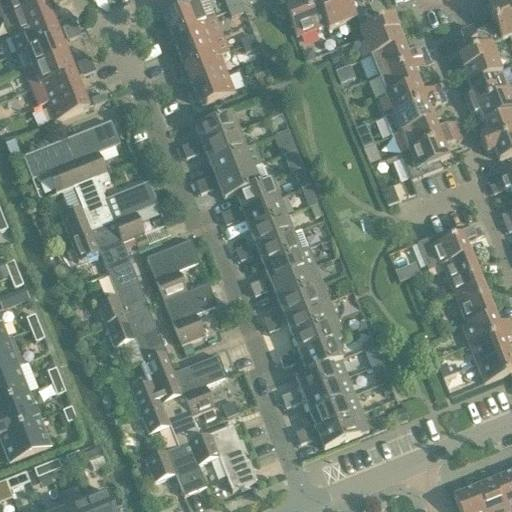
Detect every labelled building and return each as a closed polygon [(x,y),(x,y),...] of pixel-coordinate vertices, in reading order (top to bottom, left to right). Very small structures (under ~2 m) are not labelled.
[(0,0),(0,16),(2,20),(54,0),(0,0)] [(64,0),(54,0),(2,20),(9,38),(53,21),(46,3),(50,2),(53,9),(66,4),(64,0)] [(222,0),(229,16),(242,10),(237,0),(222,0)] [(313,0),(285,12),(296,40),(327,29),(328,33),(355,23),(377,78),(427,59),(424,50),(407,57),(392,20),(375,26),(367,6),(372,4),(372,3),(371,0),(358,0),(359,2),(350,6),(347,0),(313,0)] [(473,54),(456,61),(467,87),(501,74),(490,49),(511,40),(511,1),(487,11),(494,28),(474,36),(472,31),(471,32),(471,31),(460,35),(465,46),(469,44),(473,54)] [(162,19),(170,39),(215,21),(214,18),(204,22),(198,5),(162,19)] [(242,10),(229,16),(231,21),(244,16),(242,10)] [(9,38),(16,56),(60,39),(53,21),(9,38)] [(215,21),(170,39),(177,56),(223,39),(215,21)] [(62,31),(64,37),(78,32),(76,26),(62,31)] [(81,39),(78,32),(64,37),(67,44),(81,39)] [(240,43),(243,51),(256,45),(253,38),(240,43)] [(16,56),(17,57),(23,74),(67,57),(60,39),(16,56)] [(223,39),(177,56),(184,73),(219,59),(219,58),(229,54),(223,39)] [(259,51),(256,45),(243,51),(245,57),(259,51)] [(23,74),(31,92),(75,75),(67,57),(23,74)] [(184,73),(191,92),(227,78),(219,59),(184,73)] [(427,59),(377,78),(385,97),(418,84),(414,74),(430,67),(427,59)] [(76,66),(79,73),(92,68),(90,61),(76,66)] [(95,75),(92,68),(79,73),(81,80),(95,75)] [(257,86),(271,81),(268,74),(254,79),(257,86)] [(464,101),(467,109),(508,93),(511,99),(511,98),(511,85),(506,88),(501,74),(467,87),(472,98),(464,101)] [(31,92),(31,93),(38,110),(47,106),(82,92),(75,75),(31,92)] [(234,96),(227,78),(191,92),(199,110),(234,96)] [(385,97),(392,116),(442,97),(439,88),(422,94),(418,84),(385,97)] [(89,111),(82,92),(47,106),(55,124),(89,111)] [(478,116),(483,126),(511,114),(511,102),(511,99),(508,93),(467,109),(471,119),(478,116)] [(90,102),(93,109),(93,110),(107,104),(104,97),(90,102)] [(390,139),(400,135),(433,122),(429,112),(446,106),(442,97),(392,116),(383,120),(390,139)] [(478,139),(482,148),(511,135),(511,114),(483,126),(486,135),(478,139)] [(194,129),(202,147),(207,145),(237,133),(230,115),(194,129)] [(400,135),(408,154),(430,145),(457,134),(454,125),(437,132),(433,122),(400,135)] [(68,145),(84,186),(97,180),(97,181),(107,177),(98,156),(120,147),(111,124),(66,142),(68,145)] [(202,147),(209,166),(245,152),(244,151),(237,133),(207,145),(202,147)] [(461,143),(457,134),(430,145),(408,154),(399,158),(410,185),(442,172),(439,165),(449,161),(444,150),(461,143)] [(511,159),(511,135),(482,148),(485,156),(494,153),(498,165),(511,159)] [(32,182),(46,177),(54,198),(62,195),(63,195),(74,190),(84,186),(68,145),(66,142),(23,159),(32,182)] [(181,150),(183,154),(195,150),(193,146),(181,150)] [(245,152),(209,166),(216,184),(252,170),(262,166),(254,147),(244,151),(245,152)] [(198,158),(195,150),(183,154),(186,163),(198,158)] [(224,202),(236,197),(235,197),(259,188),(259,187),(252,170),(216,184),(224,202)] [(61,220),(69,242),(113,224),(105,202),(106,202),(97,181),(97,180),(84,186),(74,190),(82,211),(61,220)] [(510,192),(511,197),(511,180),(489,189),(493,199),(510,192)] [(195,186),(197,192),(209,187),(207,181),(195,186)] [(236,197),(243,215),(278,202),(270,183),(259,187),(259,188),(235,197),(236,197)] [(105,202),(113,224),(122,247),(123,247),(134,242),(138,252),(148,249),(135,217),(157,208),(148,185),(106,202),(105,202)] [(212,194),(209,187),(197,192),(200,198),(212,194)] [(243,215),(250,233),(285,219),(278,202),(243,215)] [(222,217),(224,223),(236,218),(234,212),(222,217)] [(511,214),(501,219),(504,227),(511,223),(511,214)] [(238,225),(236,218),(224,223),(226,229),(238,225)] [(250,233),(257,251),(292,237),(285,219),(250,233)] [(100,256),(108,277),(131,267),(123,247),(122,247),(113,224),(69,242),(78,264),(100,256)] [(427,274),(441,269),(441,268),(469,256),(465,246),(482,239),(479,230),(450,242),(447,234),(416,246),(427,274)] [(257,251),(264,269),(299,255),(298,253),(292,237),(257,251)] [(145,261),(163,307),(186,298),(186,297),(178,276),(199,267),(190,244),(145,261)] [(235,253),(238,259),(250,254),(247,248),(235,253)] [(299,255),(264,269),(272,287),(315,270),(307,250),(298,253),(299,255)] [(252,260),(250,254),(238,259),(240,265),(252,260)] [(441,268),(441,269),(453,297),(481,286),(469,256),(441,268)] [(18,276),(13,264),(4,268),(9,280),(18,276)] [(94,308),(103,330),(149,312),(131,267),(108,277),(117,299),(94,308)] [(315,270),(272,287),(278,304),(322,287),(315,270)] [(22,288),(18,276),(9,280),(13,292),(22,288)] [(250,288),(253,294),(264,290),(262,283),(250,288)] [(460,330),(484,387),(510,376),(511,380),(511,360),(505,344),(511,341),(511,320),(498,327),(481,286),(453,297),(465,328),(460,330)] [(278,304),(286,323),(330,305),(322,287),(278,304)] [(207,288),(186,297),(186,298),(163,307),(180,350),(204,341),(195,319),(216,310),(207,288)] [(267,296),(264,290),(253,294),(255,300),(267,296)] [(330,305),(286,323),(293,340),(337,323),(330,305)] [(134,343),(143,365),(166,355),(149,312),(103,330),(112,352),(134,343)] [(39,330),(34,318),(25,321),(30,333),(39,330)] [(264,324),(266,330),(278,326),(276,319),(264,324)] [(293,340),(300,358),(335,344),(344,341),(337,323),(293,340)] [(281,332),(278,326),(266,330),(269,337),(281,332)] [(43,342),(39,330),(30,333),(35,345),(43,342)] [(0,375),(18,369),(7,342),(0,344),(0,375)] [(300,358),(307,376),(331,366),(331,367),(340,364),(342,363),(335,344),(300,358)] [(129,394),(138,417),(183,399),(174,377),(175,377),(166,355),(143,365),(151,386),(129,394)] [(279,360),(281,365),(293,361),(291,355),(279,360)] [(174,377),(183,399),(192,421),(193,421),(215,413),(206,391),(227,383),(218,360),(175,377),(174,377)] [(295,367),(293,361),(281,365),(284,372),(295,367)] [(295,380),(299,389),(303,399),(347,381),(340,364),(331,367),(331,366),(307,376),(295,380)] [(0,407),(29,396),(18,369),(0,375),(0,407)] [(51,387),(60,383),(55,371),(46,375),(51,387)] [(347,381),(303,399),(310,417),(354,399),(347,381)] [(60,383),(51,387),(56,399),(64,395),(60,383)] [(0,438),(39,423),(29,396),(0,407),(0,438)] [(281,400),(283,407),(295,402),(293,396),(281,400)] [(177,452),(178,453),(189,448),(202,443),(201,442),(193,421),(192,421),(183,399),(138,417),(147,440),(169,431),(177,452)] [(310,417),(317,435),(362,417),(354,399),(310,417)] [(298,408),(297,407),(295,402),(283,407),(286,413),(298,408)] [(66,426),(75,422),(70,410),(62,413),(66,426)] [(369,436),(362,417),(317,435),(324,453),(369,436)] [(50,450),(39,423),(0,438),(0,445),(8,466),(50,450)] [(198,470),(198,469),(219,461),(232,495),(255,486),(232,430),(201,442),(202,443),(189,448),(198,470)] [(295,436),(298,443),(310,438),(307,431),(295,436)] [(312,444),(310,438),(298,443),(300,448),(312,444)] [(207,491),(198,469),(198,470),(189,448),(178,453),(177,452),(144,465),(153,488),(176,478),(184,500),(207,491)] [(69,468),(81,463),(77,455),(65,459),(69,468)] [(45,468),(48,476),(60,471),(57,463),(45,468)] [(37,480),(48,476),(45,468),(33,472),(37,480)] [(511,511),(511,474),(494,482),(505,511),(511,511)] [(5,484),(8,492),(20,487),(17,479),(5,484)] [(474,490),(482,511),(505,511),(494,482),(474,490)] [(0,495),(8,492),(5,484),(0,485),(0,495)] [(453,498),(458,511),(482,511),(474,490),(453,498)] [(109,511),(102,492),(82,500),(86,511),(109,511)] [(86,511),(82,500),(62,508),(62,511),(86,511)]
